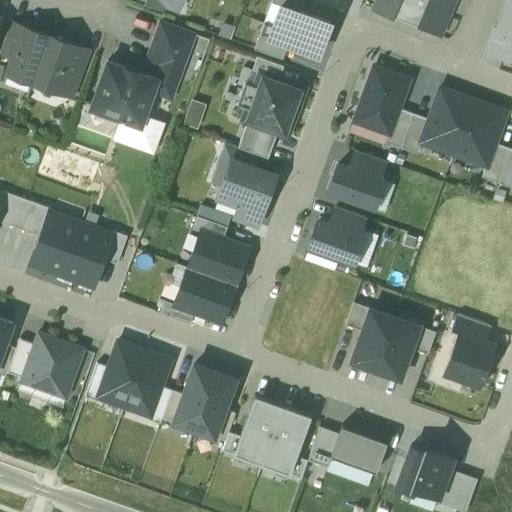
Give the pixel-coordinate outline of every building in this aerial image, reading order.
[(271,0),(271,1),(281,5),(281,4),(299,10),(302,0),(271,0)] [(405,22),(413,0),(375,0),(372,9),(405,22)] [(413,0),(405,22),(443,36),(457,0),(413,0)] [(330,21),(299,10),(281,4),(281,5),(273,25),(269,37),(288,44),(318,55),(330,21)] [(511,8),(505,6),(497,29),(511,34),(511,8)] [(194,33),(160,21),(147,58),(160,63),(155,77),(157,78),(156,80),(156,79),(152,91),(170,97),(194,33)] [(269,37),(273,25),(264,22),(254,48),(282,59),(288,44),(269,37)] [(0,49),(0,52),(12,57),(23,28),(9,23),(0,49)] [(48,35),(23,26),(23,28),(12,57),(7,72),(32,81),(48,35)] [(511,34),(497,29),(494,28),(486,51),(511,60),(511,34)] [(73,44),(48,35),(32,81),(57,90),(61,79),(73,46),(73,44)] [(88,52),(73,46),(61,79),(76,84),(88,52)] [(261,72),(278,78),(283,65),(256,56),(252,69),(261,72)] [(155,78),(107,60),(106,62),(107,62),(91,104),(91,106),(91,105),(90,107),(92,108),(92,107),(120,117),(119,119),(121,119),(123,120),(123,119),(138,124),(140,125),(140,123),(143,116),(152,91),(156,79),(156,80),(157,78),(155,77),(155,78)] [(409,78),(373,65),(353,121),(389,133),(398,107),(409,78)] [(278,78),(261,72),(255,86),(245,83),(237,105),(247,108),(243,119),(247,121),(278,131),(286,135),(292,119),(295,120),(300,104),(298,103),(303,88),(278,78)] [(49,103),(52,92),(30,85),(27,95),(49,103)] [(453,154),(473,98),(439,86),(428,117),(420,142),(453,154)] [(170,97),(152,91),(143,116),(161,123),(170,97)] [(473,98),(453,154),(487,166),(495,142),(507,110),(473,98)] [(120,117),(92,107),(92,108),(90,107),(91,105),(91,106),(91,104),(80,101),(73,121),(115,136),(121,119),(119,119),(120,117)] [(386,142),(400,147),(412,112),(398,107),(389,133),(386,142)] [(428,117),(412,112),(400,147),(416,152),(420,142),(428,117)] [(138,124),(123,119),(123,120),(121,119),(115,136),(151,150),(161,123),(143,116),(140,123),(140,125),(138,124)] [(268,158),(278,131),(247,121),(238,147),(259,154),(268,158)] [(483,177),(498,182),(511,148),(495,142),(487,166),(483,177)] [(222,155),(254,166),(259,154),(238,147),(227,143),(222,155)] [(511,148),(498,182),(511,187),(511,186),(511,148)] [(356,149),(349,167),(378,177),(385,160),(356,149)] [(254,166),(221,155),(213,180),(222,183),(220,189),(242,197),(235,217),(257,225),(275,173),(254,166)] [(349,167),(338,162),(328,190),(373,207),(383,179),(378,177),(349,167)] [(0,204),(0,221),(17,227),(27,199),(5,192),(4,194),(0,204)] [(27,199),(17,227),(40,236),(49,210),(50,207),(27,199)] [(197,216),(227,226),(231,215),(201,205),(197,216)] [(335,205),(328,223),(358,234),(364,216),(335,205)] [(30,264),(61,275),(81,221),(49,210),(40,236),(30,264)] [(202,230),(223,238),(227,226),(197,216),(196,215),(192,227),(202,230)] [(328,223),(317,219),(307,246),(353,263),(363,235),(358,234),(328,223)] [(113,233),(81,221),(61,275),(93,287),(103,260),(113,233)] [(223,238),(202,230),(188,267),(233,284),(234,284),(248,247),(223,238)] [(113,233),(103,260),(117,265),(126,238),(113,233)] [(233,284),(188,267),(175,305),(219,321),(233,284)] [(362,330),(370,307),(353,301),(345,324),(362,330)] [(375,368),(394,316),(370,307),(362,330),(351,360),(375,368)] [(451,330),(459,333),(484,341),(490,326),(456,314),(451,330)] [(394,316),(375,368),(400,377),(411,347),(419,324),(394,316)] [(12,322),(0,318),(0,355),(5,343),(12,322)] [(436,331),(419,324),(411,347),(428,353),(436,331)] [(83,348),(37,332),(34,343),(22,377),(17,391),(62,407),(83,348)] [(494,345),(484,341),(459,333),(445,373),(479,385),(494,345)] [(20,338),(17,347),(8,372),(22,377),(34,343),(20,338)] [(123,405),(143,349),(118,340),(109,366),(98,396),(123,405)] [(17,347),(5,343),(0,355),(0,373),(6,376),(8,372),(17,347)] [(86,349),(79,365),(88,369),(95,352),(86,349)] [(143,349),(123,405),(150,414),(160,385),(170,359),(143,349)] [(98,396),(109,366),(97,362),(85,396),(97,400),(98,396)] [(235,377),(194,363),(173,422),(214,436),(224,409),(235,377)] [(171,389),(160,385),(148,419),(160,423),(161,418),(171,389)] [(183,393),(171,389),(161,418),(173,422),(183,393)] [(283,405),(254,395),(240,435),(233,454),(262,464),(283,405)] [(311,415),(283,405),(262,464),(290,474),(297,456),(311,415)] [(236,413),(224,409),(214,436),(226,440),(236,413)] [(343,425),(340,433),(332,455),(376,471),(387,441),(343,425)] [(340,433),(319,426),(307,459),(328,466),(332,455),(340,433)] [(223,450),(233,454),(240,435),(229,431),(226,440),(223,450)] [(424,450),(411,446),(396,486),(413,492),(414,487),(440,496),(450,468),(454,457),(425,447),(424,450)] [(306,459),(297,456),(290,474),(300,478),(306,459)] [(464,511),(476,478),(450,468),(440,496),(438,501),(438,503),(463,511),(464,511)]
